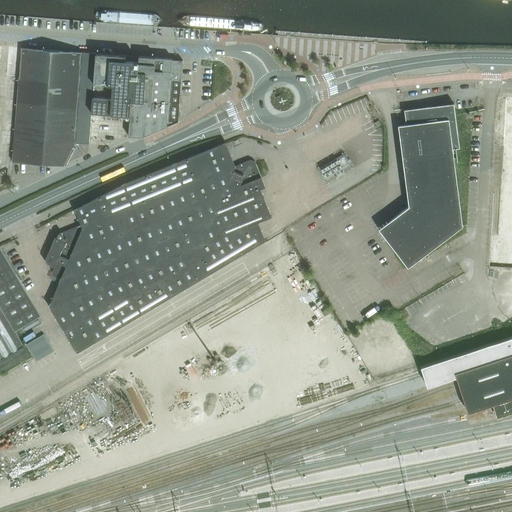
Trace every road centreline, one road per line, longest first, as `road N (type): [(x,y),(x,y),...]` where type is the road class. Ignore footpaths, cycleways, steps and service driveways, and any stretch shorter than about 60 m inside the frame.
road 1 (unclassified): [(0,32),(226,51)]
road 2 (secondary): [(0,223),(151,153)]
road 3 (unknown): [(5,32),(2,175)]
road 4 (secondary): [(388,68),(511,58)]
